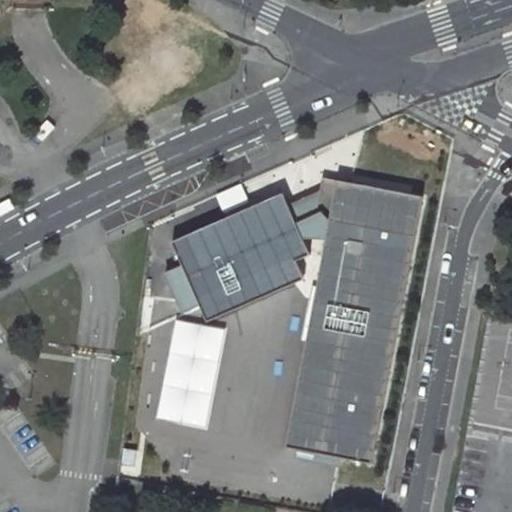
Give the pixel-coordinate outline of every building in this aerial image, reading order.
[(286,184),(280,171),(170,220),(196,281),(307,233),(301,218),(286,184)] [(421,198),(321,179),(319,187),(318,195),(331,208),(329,219),(285,448),(370,464),(421,198)] [(319,187),(286,184),(301,218),(309,215),(329,219),(331,208),(318,195),(319,187)] [(511,511),(511,319),(490,316),(452,511),(511,511)] [(173,317),(152,418),(203,428),(223,327),(173,317)]
